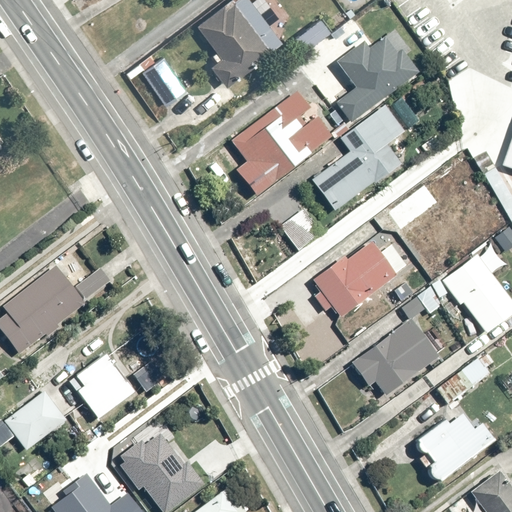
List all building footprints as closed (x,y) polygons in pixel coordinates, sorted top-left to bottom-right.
[(280,38),(250,0),(241,0),(233,7),(229,2),(198,26),(222,57),(209,67),(226,90),(274,52),(270,46),(280,38)] [(334,32),(321,15),(292,37),(304,53),(298,58),(323,90),(362,59),(339,28),(334,32)] [(184,91),(162,56),(139,70),(161,105),(184,91)] [(333,137),(296,90),(249,126),(230,141),(246,162),(236,170),(257,197),(333,137)] [(404,134),(385,106),(340,138),(350,152),(311,179),(334,212),(402,165),(388,145),(404,134)] [(511,121),(499,163),(511,167),(511,121)] [(438,203),(423,181),(385,209),(401,230),(438,203)] [(302,208),(275,228),(290,248),(317,228),(302,208)] [(462,240),(441,213),(428,222),(450,250),(462,240)] [(313,284),(320,293),(314,297),(328,316),(334,312),(339,319),(409,268),(408,266),(407,266),(391,244),(381,253),(372,241),(313,284)] [(500,247),(482,261),(477,253),(440,281),(460,307),(463,305),(487,336),(511,316),(511,299),(494,276),(511,263),(500,247)] [(423,263),(406,275),(415,289),(433,277),(423,263)] [(0,330),(20,356),(111,284),(99,270),(75,289),(57,265),(2,309),(6,313),(0,317),(0,330)] [(441,308),(428,286),(415,294),(427,315),(441,308)] [(441,355),(412,317),(352,364),(371,388),(377,383),(388,397),(441,355)] [(485,368),(492,363),(484,352),(436,389),(448,406),(490,374),(485,368)] [(66,418),(86,404),(97,419),(134,394),(105,353),(75,374),(47,394),(45,390),(4,419),(28,453),(70,424),(66,418)] [(469,430),(456,413),(443,423),(440,419),(411,442),(430,464),(423,469),(435,484),(489,440),(476,425),(469,430)] [(146,446),(142,442),(116,462),(140,491),(143,488),(152,498),(162,511),(169,511),(203,485),(161,433),(146,446)] [(39,511),(51,511),(54,510),(55,511),(58,511),(99,482),(79,456),(37,488),(40,491),(29,499),(39,511)] [(511,511),(511,481),(502,468),(469,493),(483,511),(511,511)] [(246,511),(244,509),(241,511),(223,487),(190,511),(246,511)]
